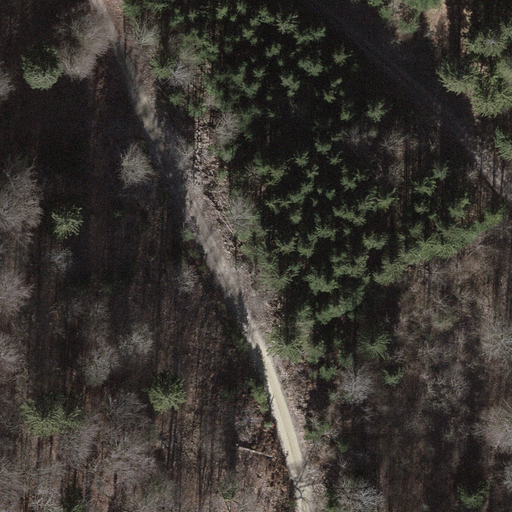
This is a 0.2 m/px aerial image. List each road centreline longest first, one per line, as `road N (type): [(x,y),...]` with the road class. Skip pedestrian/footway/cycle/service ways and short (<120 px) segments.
road 1 (track): [(105,0),(297,438),(310,511)]
road 2 (track): [(511,185),(318,0)]
